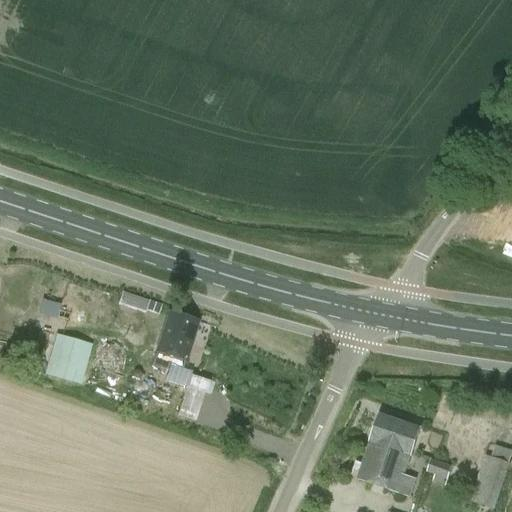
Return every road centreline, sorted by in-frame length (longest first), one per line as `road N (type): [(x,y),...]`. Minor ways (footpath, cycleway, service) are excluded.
road 1 (primary): [(381,316),(0,203)]
road 2 (unclassified): [(381,316),(511,130)]
road 3 (unclassified): [(278,511),(356,344),(381,316)]
road 4 (primary): [(511,335),(381,316)]
